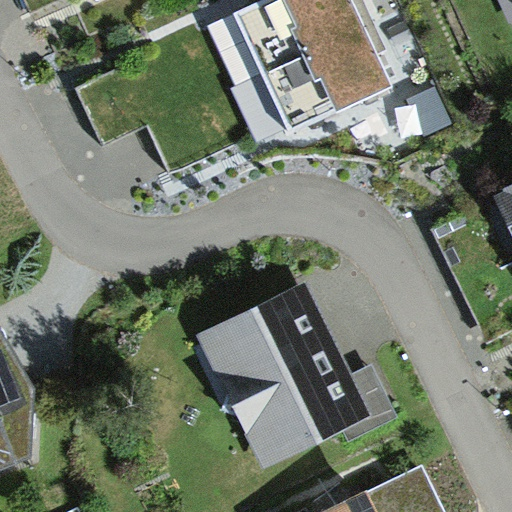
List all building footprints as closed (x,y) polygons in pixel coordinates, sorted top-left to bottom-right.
[(26,0),(31,11),(55,0),(26,0)] [(362,0),(239,0),(236,2),(290,119),(395,71),(362,0)] [(511,176),(494,185),(511,221),(511,176)] [(308,273),(203,322),(266,454),(340,419),(351,442),(403,417),(373,355),(352,366),(308,273)] [(0,326),(0,470),(36,457),(37,389),(0,326)] [(444,511),(420,458),(300,511),(444,511)]
